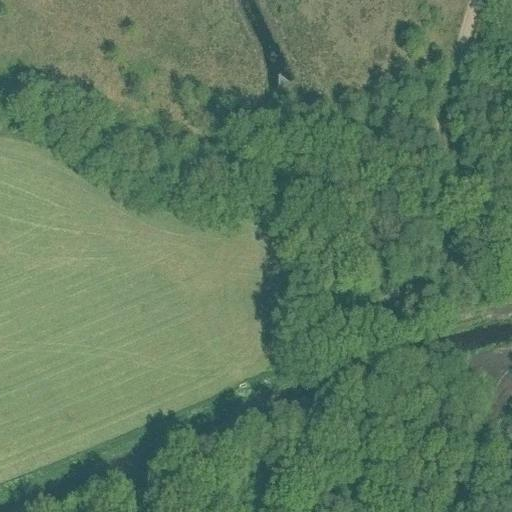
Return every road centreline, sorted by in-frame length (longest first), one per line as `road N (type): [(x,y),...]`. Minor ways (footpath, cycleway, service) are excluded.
road 1 (track): [(511,248),(443,158),(445,118),(484,0)]
road 2 (track): [(447,511),(478,435),(511,389)]
